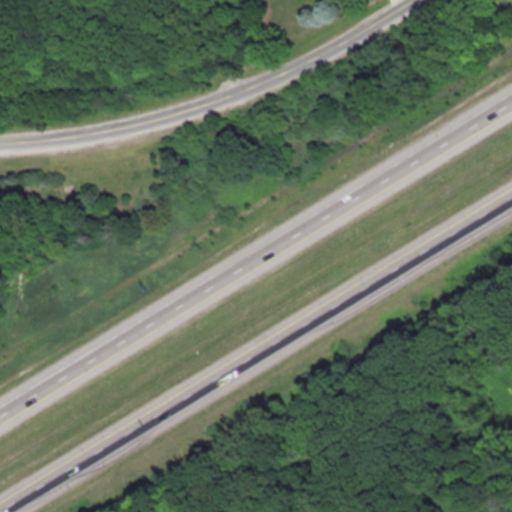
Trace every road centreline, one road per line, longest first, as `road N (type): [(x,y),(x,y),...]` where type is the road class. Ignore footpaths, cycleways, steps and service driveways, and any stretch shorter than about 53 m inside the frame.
road 1 (motorway): [(511,106),(0,420)]
road 2 (motorway): [(1,511),(511,203)]
road 3 (residential): [(0,145),(66,141),(204,108),(409,7)]
